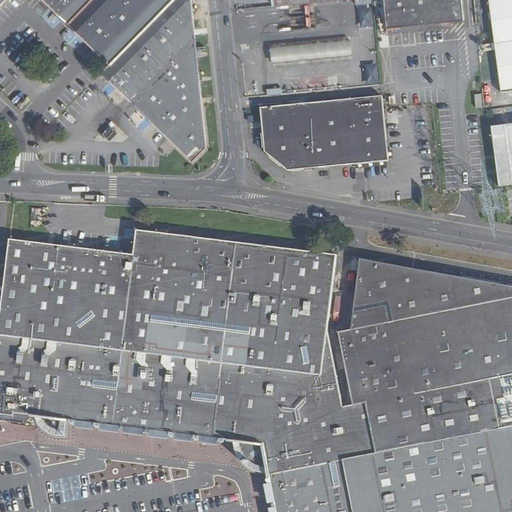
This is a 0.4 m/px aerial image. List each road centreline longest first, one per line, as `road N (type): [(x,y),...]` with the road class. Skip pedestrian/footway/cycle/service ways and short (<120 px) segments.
road 1 (tertiary): [(511,240),(236,192)]
road 2 (tertiary): [(236,192),(24,183)]
road 3 (unclassified): [(218,0),(236,192)]
